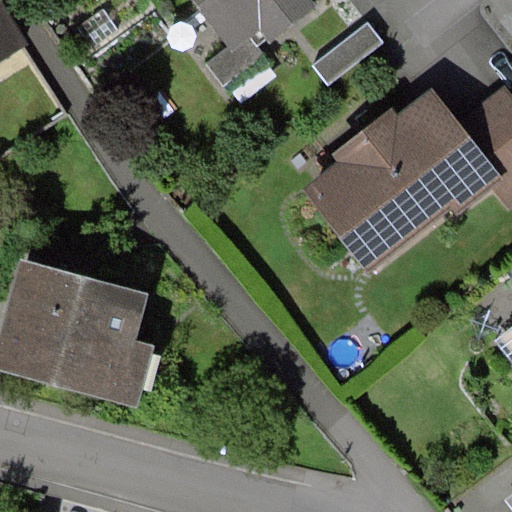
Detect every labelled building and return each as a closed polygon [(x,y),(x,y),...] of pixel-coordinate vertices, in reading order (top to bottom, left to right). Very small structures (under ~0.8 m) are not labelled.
[(185,0),(237,67),(325,0),(185,0)] [(0,58),(22,45),(0,10),(0,58)] [(511,143),(455,71),(298,193),(368,282),(511,169),(511,143)] [(165,294),(23,264),(0,372),(0,375),(142,405),(165,294)] [(511,337),(500,347),(511,362),(511,337)]
